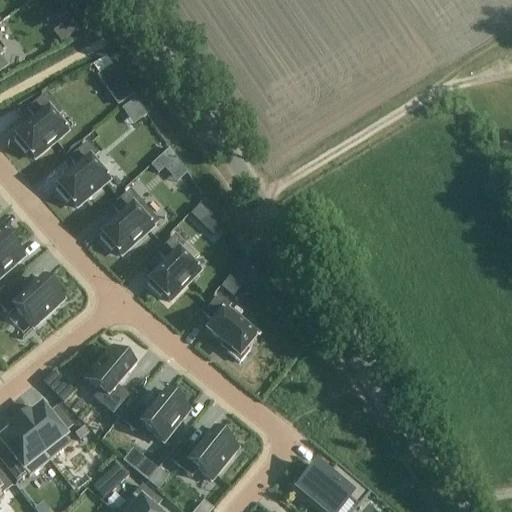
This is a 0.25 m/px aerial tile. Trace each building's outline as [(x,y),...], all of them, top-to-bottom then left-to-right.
[(123,84),(109,93),(118,107),(132,98),(123,84)] [(27,130),(13,142),(24,155),(27,153),(35,161),(65,135),(54,121),(61,115),(45,96),(27,112),(36,123),(32,126),(27,130)] [(68,180),(55,191),(66,204),(69,202),(76,210),(107,184),(89,163),(97,157),(87,145),(68,161),(77,172),(74,175),(68,180)] [(120,223),(102,238),(123,260),(154,235),(140,218),(151,209),(137,191),(111,212),(120,223)] [(0,279),(22,260),(15,252),(18,249),(7,236),(0,242),(0,279)] [(159,274),(147,287),(159,299),(162,296),(170,304),(198,275),(178,255),(185,248),(174,238),(157,256),(167,266),(164,269),(159,274)] [(0,302),(0,309),(7,317),(14,311),(33,331),(62,303),(55,295),(57,292),(46,280),(24,300),(14,289),(0,302)] [(217,298),(202,317),(213,326),(207,333),(222,345),(229,351),(226,354),(239,365),(249,352),(248,352),(246,350),(246,349),(256,337),(226,312),(229,307),(217,298)] [(93,401),(111,417),(127,398),(116,389),(135,366),(122,355),(120,358),(111,351),(85,382),(99,393),(93,401)] [(123,426),(135,435),(141,428),(163,445),(188,413),(179,406),(181,403),(168,393),(149,416),(138,407),(123,426)] [(28,417),(18,424),(49,463),(70,447),(61,436),(71,429),(56,410),(47,417),(41,411),(30,419),(28,417)] [(0,444),(5,450),(0,454),(0,463),(16,484),(25,477),(28,480),(49,463),(18,424),(8,432),(10,435),(0,442),(0,444)] [(182,473),(190,480),(196,472),(210,483),(236,452),(227,445),(229,442),(216,431),(197,454),(186,445),(171,464),(182,473)] [(314,469),(296,490),(322,511),(339,511),(348,502),(357,510),(369,496),(336,467),(326,479),(314,469)] [(0,501),(3,500),(1,496),(10,489),(0,476),(0,501)] [(133,497),(119,511),(153,511),(160,504),(142,488),(134,497),(133,497)]
